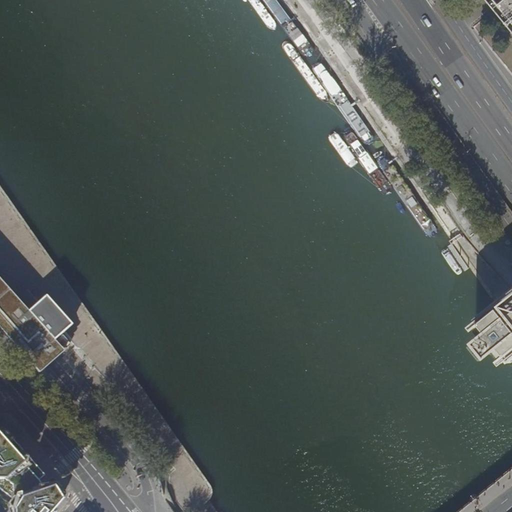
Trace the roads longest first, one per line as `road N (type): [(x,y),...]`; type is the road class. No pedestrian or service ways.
road 1 (primary): [(352,0),(511,228)]
road 2 (primary): [(380,0),(511,186)]
road 3 (primary): [(511,140),(414,0)]
road 4 (primary): [(511,99),(441,0)]
